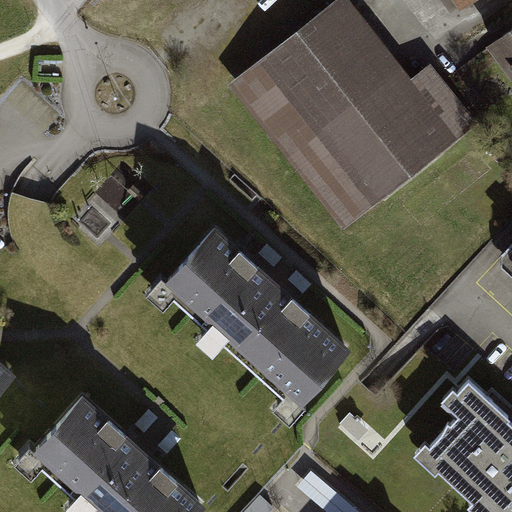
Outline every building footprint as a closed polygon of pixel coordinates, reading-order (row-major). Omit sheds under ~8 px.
[(334,0),(330,4),(228,85),(343,230),(479,122),(432,64),(414,78),(351,0),(334,0)] [(477,0),(455,0),(463,10),(477,0)] [(511,28),(490,44),(511,74),(511,28)] [(94,217),(121,226),(135,182),(108,173),(94,217)] [(344,341),(204,216),(137,292),(154,307),(168,291),(198,319),(184,334),(201,350),(216,334),(273,385),(259,401),(276,416),(344,341)] [(421,439),(410,451),(430,470),(436,464),(472,498),(467,504),(474,511),(511,511),(511,419),(510,418),(511,415),(471,378),(460,390),(456,386),(445,398),(461,414),(453,422),(450,419),(426,444),(421,439)] [(182,511),(200,492),(76,381),(8,456),(25,471),(39,456),(70,483),(56,499),(70,511),(74,511),(87,498),(102,511),(182,511)] [(238,511),(260,511),(269,503),(257,491),(238,511)]
